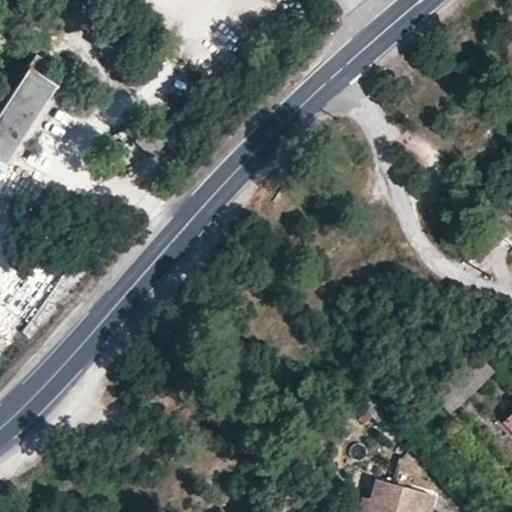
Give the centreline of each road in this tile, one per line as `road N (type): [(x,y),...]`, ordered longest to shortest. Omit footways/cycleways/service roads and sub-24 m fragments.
road 1 (primary): [(0,429),(342,67)]
road 2 (unclassified): [(342,67),(366,105),(417,245),(435,264),(511,302)]
